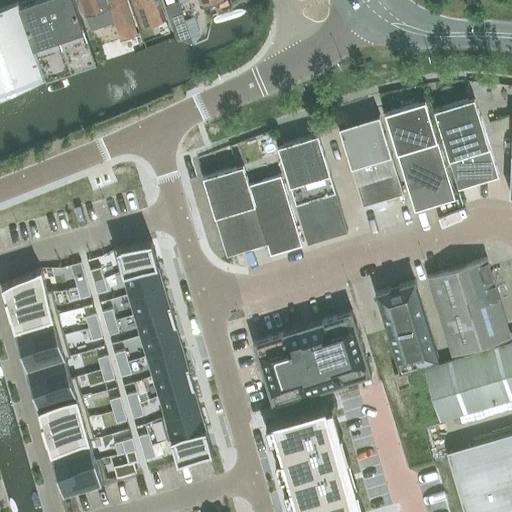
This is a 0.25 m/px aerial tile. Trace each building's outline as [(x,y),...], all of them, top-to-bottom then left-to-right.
[(75,0),(29,0),(21,3),(48,81),(97,64),(75,0)] [(80,0),(85,15),(110,7),(121,41),(136,36),(124,0),(80,0)] [(145,42),(169,32),(171,31),(167,20),(159,0),(129,0),(142,36),(145,42)] [(228,5),(226,0),(198,0),(201,8),(218,2),(220,8),(228,5)] [(178,2),(165,6),(176,39),(193,44),(189,34),(178,2)] [(0,98),(47,79),(21,3),(0,10),(0,98)] [(203,29),(193,32),(196,39),(206,36),(203,29)] [(474,118),(468,99),(434,109),(459,188),(499,176),(480,116),(474,118)] [(425,121),(419,102),(385,113),(415,209),(455,197),(431,119),(425,121)] [(511,114),(490,121),(493,131),(511,125),(511,114)] [(379,135),(373,116),(339,127),(363,205),(403,193),(385,133),(379,135)] [(317,154),(312,135),(278,145),(308,243),(348,231),(324,152),(317,154)] [(281,174),(249,183),(243,185),(237,166),(203,176),(227,255),(267,242),(271,254),(303,244),(281,174)] [(152,240),(113,251),(119,274),(158,263),(152,240)] [(453,354),(511,336),(487,258),(429,275),(453,354)] [(158,263),(119,274),(124,273),(130,294),(165,284),(158,263)] [(101,267),(91,270),(94,281),(104,278),(101,267)] [(84,271),(74,274),(77,286),(87,283),(84,271)] [(41,273),(3,284),(9,306),(53,293),(52,292),(47,293),(41,273)] [(104,278),(94,281),(97,292),(107,289),(104,278)] [(438,357),(414,280),(375,292),(400,369),(438,357)] [(87,283),(77,286),(81,297),(91,294),(87,283)] [(165,284),(130,294),(136,314),(171,305),(165,284)] [(53,293),(9,306),(16,326),(59,314),(53,293)] [(171,305),(136,314),(142,335),(176,325),(171,305)] [(113,308),(103,311),(106,322),(116,320),(113,308)] [(254,340),(273,404),(372,373),(352,310),(254,340)] [(96,313),(86,316),(89,327),(100,324),(96,313)] [(59,314),(16,326),(22,347),(65,334),(59,314)] [(116,320),(106,322),(109,334),(119,331),(116,320)] [(100,324),(89,327),(93,338),(103,335),(100,324)] [(176,325),(142,335),(148,355),(182,345),(176,325)] [(65,334),(22,347),(28,368),(71,355),(65,334)] [(440,420),(511,397),(511,341),(424,369),(440,420)] [(182,345),(148,355),(154,376),(188,366),(182,345)] [(125,349),(115,352),(118,364),(128,361),(125,349)] [(108,354),(98,357),(101,369),(111,366),(108,354)] [(71,355),(28,368),(34,388),(77,376),(76,375),(71,376),(66,357),(71,356),(71,355)] [(128,361),(118,364),(121,375),(131,372),(128,361)] [(111,366),(101,369),(105,380),(115,377),(111,366)] [(188,366),(154,376),(160,397),(194,387),(188,366)] [(77,376),(34,388),(40,409),(83,397),(77,376)] [(194,387),(160,397),(165,416),(161,417),(162,419),(200,407),(194,387)] [(137,391),(127,394),(130,405),(140,402),(137,391)] [(120,396),(110,399),(113,410),(124,407),(120,396)] [(83,397),(40,409),(46,430),(89,417),(83,397)] [(140,402),(130,405),(133,417),(143,414),(140,402)] [(354,511),(325,402),(268,419),(294,511),(354,511)] [(124,407),(113,410),(117,422),(127,419),(124,407)] [(200,407),(162,419),(168,439),(206,428),(200,407)] [(89,417),(46,430),(52,451),(95,438),(89,417)] [(206,428),(168,439),(168,440),(172,439),(178,460),(213,450),(206,428)] [(511,511),(511,431),(447,450),(465,511),(511,511)] [(149,432),(139,435),(142,447),(152,444),(149,432)] [(132,437),(122,440),(125,452),(136,449),(132,437)] [(95,438),(52,451),(58,471),(101,459),(101,458),(96,459),(90,440),(95,439),(95,438)] [(125,452),(122,440),(114,442),(118,454),(125,452)] [(152,444),(142,447),(145,458),(156,455),(152,444)] [(136,449),(125,452),(129,463),(132,462),(139,460),(136,449)] [(101,459),(58,471),(64,493),(107,480),(101,459)] [(135,472),(132,462),(129,463),(112,468),(116,478),(135,472)]
